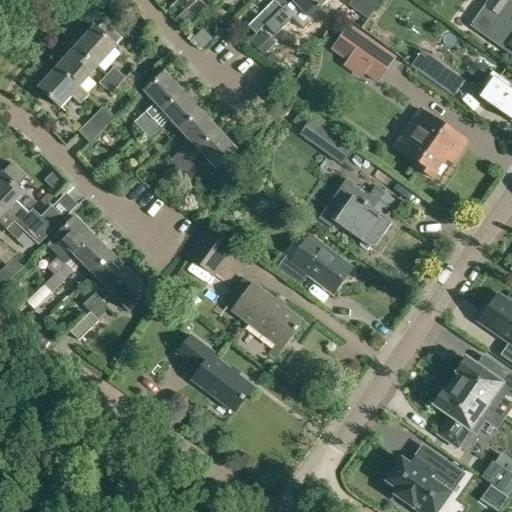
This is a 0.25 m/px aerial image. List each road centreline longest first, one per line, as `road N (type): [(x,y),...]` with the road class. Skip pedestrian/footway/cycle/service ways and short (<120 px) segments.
road 1 (residential): [(313,487),(509,199)]
road 2 (residential): [(262,511),(0,333)]
road 3 (residential): [(155,246),(0,96)]
road 4 (residential): [(235,95),(136,0)]
